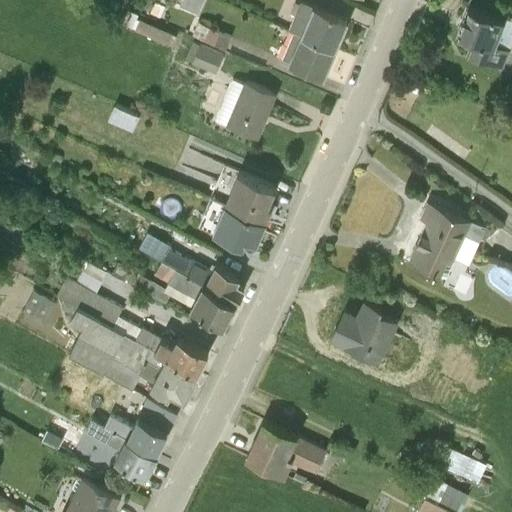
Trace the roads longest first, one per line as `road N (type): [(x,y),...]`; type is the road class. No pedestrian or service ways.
road 1 (tertiary): [(359,98),(165,511)]
road 2 (residential): [(511,208),(359,98)]
